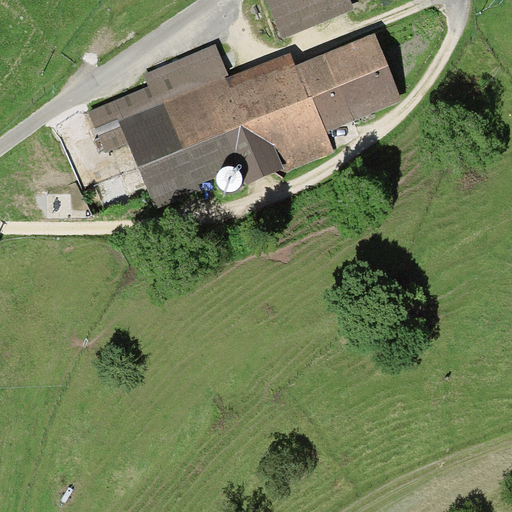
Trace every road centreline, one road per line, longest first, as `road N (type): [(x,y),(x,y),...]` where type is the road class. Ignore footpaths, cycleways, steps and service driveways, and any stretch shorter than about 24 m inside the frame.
road 1 (track): [(0,231),(159,230),(257,208),(316,184),(424,92),(458,28)]
road 2 (track): [(216,0),(0,150)]
road 3 (track): [(354,511),(377,495),(511,441)]
